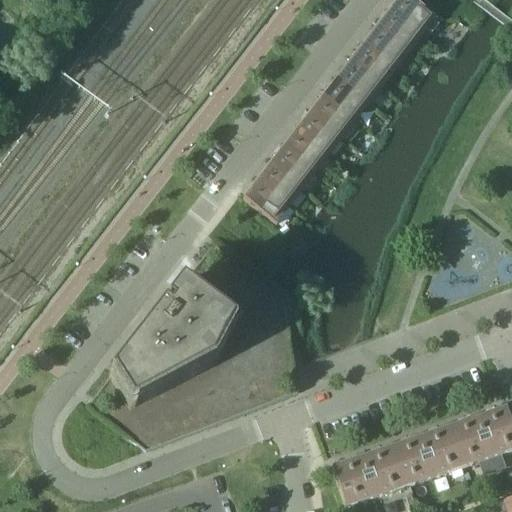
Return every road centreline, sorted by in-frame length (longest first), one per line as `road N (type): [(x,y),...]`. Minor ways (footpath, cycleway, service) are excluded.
road 1 (residential): [(72,382),(380,0)]
road 2 (residential): [(72,382),(48,416),(50,469),(96,491),(285,424)]
road 3 (residential): [(285,424),(501,342)]
